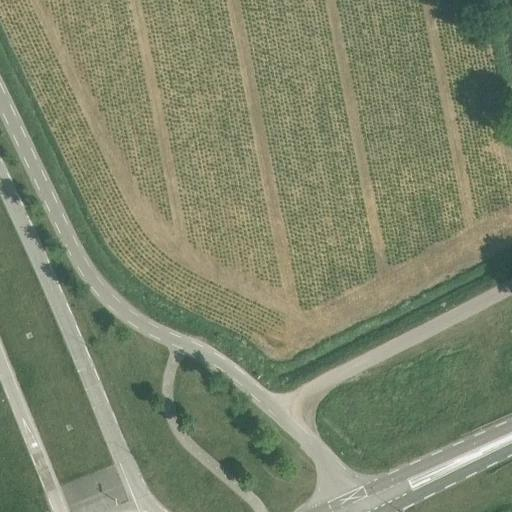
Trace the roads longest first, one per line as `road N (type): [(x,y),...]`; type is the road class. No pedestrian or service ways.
road 1 (unclassified): [(275,409),(230,369),(137,323),(90,280),(0,91)]
road 2 (primary): [(148,511),(0,172)]
road 3 (unclassified): [(275,409),(511,287)]
road 4 (primary): [(0,361),(60,511)]
road 5 (primary): [(477,454),(402,474),(353,499)]
